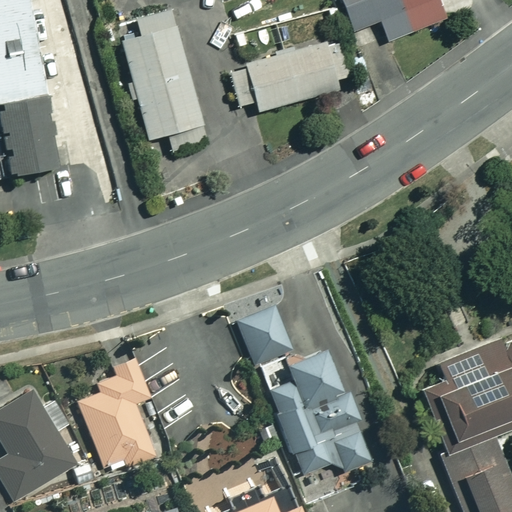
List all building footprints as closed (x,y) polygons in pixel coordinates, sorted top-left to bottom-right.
[(0,0),(0,105),(47,97),(28,0),(0,0)] [(471,0),(342,0),(347,12),(327,20),(334,38),(380,20),(388,40),(474,6),(471,0)] [(142,36),(121,42),(132,80),(126,81),(130,99),(137,97),(149,139),(168,134),(173,151),(207,141),(170,10),(137,19),(142,36)] [(256,101),(259,111),(341,89),(338,80),(350,77),(341,42),(328,46),(327,42),(244,64),(245,68),(230,72),(239,106),(256,101)] [(47,97),(0,105),(0,116),(11,174),(60,165),(47,97)] [(293,350),(275,305),(236,320),(255,366),(293,350)] [(511,511),(511,475),(497,436),(511,429),(511,334),(439,363),(445,378),(431,383),(455,444),(438,451),(462,511),(511,511)] [(374,429),(342,343),(288,364),(294,380),(268,389),(301,476),(340,462),(344,471),(372,461),(362,434),(374,429)] [(150,396),(136,358),(114,366),(117,375),(98,382),(102,392),(78,400),(103,466),(125,458),(127,464),(154,454),(135,402),(150,396)] [(75,462),(33,391),(0,409),(0,439),(8,454),(0,458),(0,477),(13,499),(75,462)] [(219,511),(290,511),(288,504),(268,511),(261,494),(219,511)]
